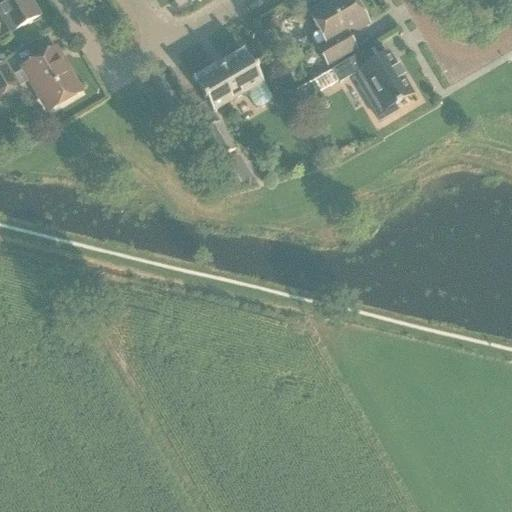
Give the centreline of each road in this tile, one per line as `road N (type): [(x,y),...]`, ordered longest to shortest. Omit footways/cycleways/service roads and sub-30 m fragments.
road 1 (residential): [(511,38),(450,74),(405,0)]
road 2 (residential): [(66,0),(110,74),(166,47)]
